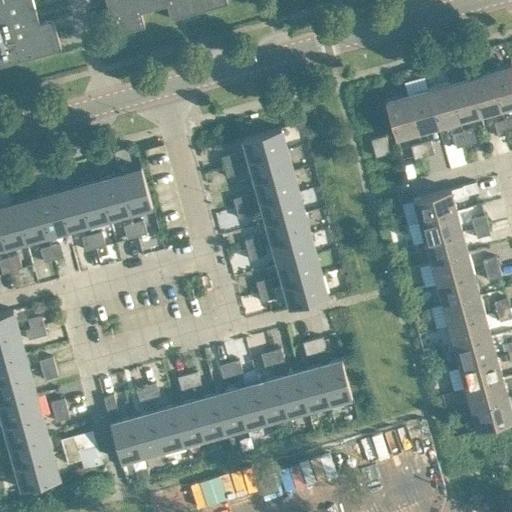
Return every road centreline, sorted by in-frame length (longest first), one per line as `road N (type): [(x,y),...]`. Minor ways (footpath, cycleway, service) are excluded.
road 1 (residential): [(438,13),(160,90)]
road 2 (unclassified): [(205,246),(160,90)]
road 3 (unclassified): [(84,370),(231,332)]
road 4 (unclassified): [(64,284),(205,246)]
road 5 (unclassified): [(231,332),(348,303)]
